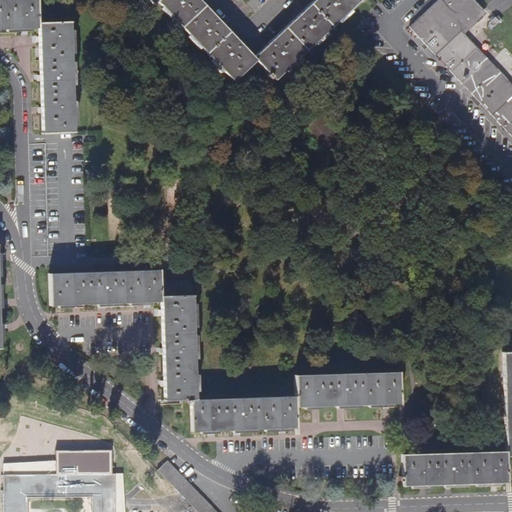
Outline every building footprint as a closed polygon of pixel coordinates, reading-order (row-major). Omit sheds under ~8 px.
[(37,0),(0,0),(0,29),(38,29),(43,134),(73,133),(69,22),(38,23),(37,0)] [(314,0),(253,57),(198,0),(148,0),(153,5),(157,2),(233,81),(256,60),(275,80),(351,9),(359,0),(314,0)] [(359,0),(351,9),(354,13),(367,0),(359,0)] [(511,91),(460,37),(459,35),(480,14),(466,0),(437,0),(409,27),(511,136),(511,91)] [(466,0),(480,14),(484,11),(473,0),(466,0)] [(460,37),(464,34),(486,13),(484,11),(480,14),(459,35),(460,37)] [(487,26),(492,31),(500,23),(495,18),(487,26)] [(511,91),(511,85),(464,34),(460,37),(511,91)] [(174,295),(173,281),(160,282),(159,270),(48,274),(49,306),(160,302),(164,400),(189,400),(191,431),(295,428),(295,407),(399,404),(398,372),(294,376),(294,396),(196,400),(191,295),(174,295)] [(191,281),(173,281),(174,295),(191,295),(191,281)] [(505,451),(401,455),(402,486),(506,483),(506,457),(511,456),(511,351),(502,353),(505,451)] [(114,511),(114,474),(113,450),(58,451),(57,460),(4,463),(3,511),(114,511)] [(181,495),(191,505),(196,510),(197,511),(217,511),(168,461),(158,471),(181,495)]
